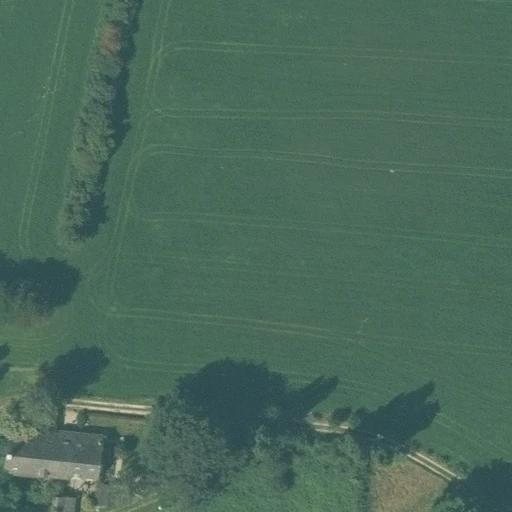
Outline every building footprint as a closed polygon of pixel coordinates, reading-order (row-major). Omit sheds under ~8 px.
[(34,411),(33,429),(52,429),(52,412),(34,411)] [(52,474),(56,436),(10,432),(5,470),(40,474),(40,472),(52,474)] [(73,438),(56,436),(52,474),(68,476),(69,473),(96,476),(102,435),(73,433),(73,438)] [(100,484),(99,499),(113,500),(114,485),(100,484)] [(36,494),(33,511),(74,511),(76,499),(36,494)]
